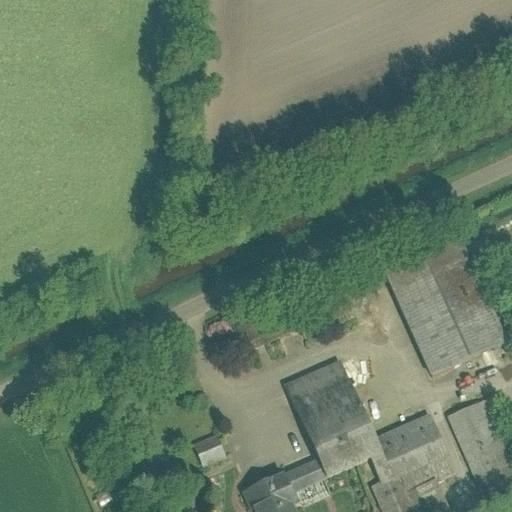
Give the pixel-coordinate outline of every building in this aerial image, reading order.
[(381,269),(431,379),(500,347),(450,238),(381,269)] [(335,369),(285,391),(318,462),(326,480),(376,458),(335,369)] [(511,454),(488,401),(444,421),(477,493),(511,477),(511,454)] [(433,483),(455,473),(429,416),(377,440),(394,479),(403,497),(433,483)] [(197,472),(221,461),(211,439),(187,450),(197,472)] [(318,462),(285,477),(293,495),(326,480),(318,462)] [(394,479),(370,490),(379,511),(409,511),(403,497),(394,479)] [(290,511),(276,480),(239,497),(245,511),(290,511)] [(409,511),(445,511),(433,483),(403,497),(409,511)]
